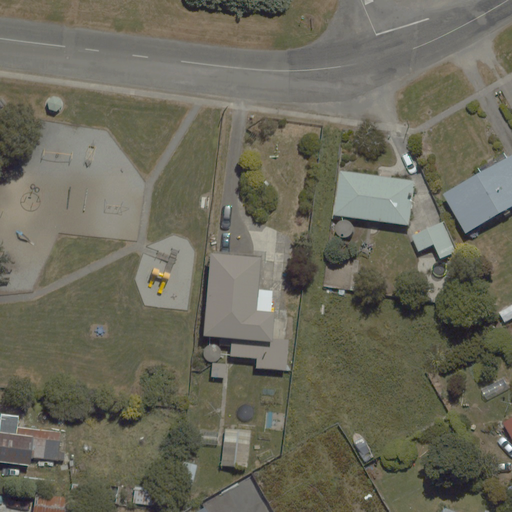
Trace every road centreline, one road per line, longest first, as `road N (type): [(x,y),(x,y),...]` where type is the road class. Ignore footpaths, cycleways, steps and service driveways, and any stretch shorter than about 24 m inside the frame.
road 1 (residential): [(0,38),(271,70),(383,59)]
road 2 (residential): [(383,59),(508,0)]
